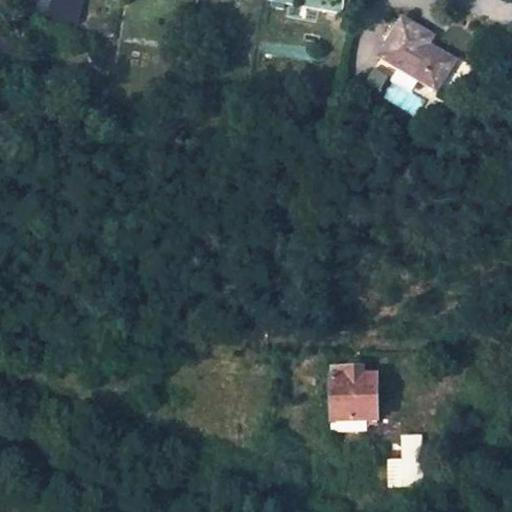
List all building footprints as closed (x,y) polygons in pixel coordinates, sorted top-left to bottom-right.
[(51,0),(47,18),(77,26),(83,0),(51,0)] [(420,82),(436,92),(454,60),(428,45),(432,37),(403,19),(380,57),(420,82)] [(399,80),(415,90),(420,82),(404,72),(399,80)] [(378,421),(376,375),(363,375),(363,367),(338,367),(338,376),(331,376),(332,422),(336,422),(366,421),(378,421)] [(336,432),(366,431),(366,421),(336,422),(336,432)] [(419,489),(417,439),(403,439),(404,461),(405,489),(419,489)] [(390,489),(405,489),(404,461),(389,461),(390,489)] [(429,511),(432,499),(419,496),(415,511),(429,511)]
